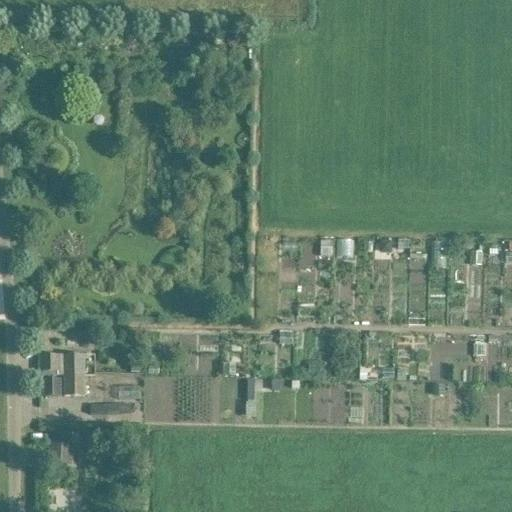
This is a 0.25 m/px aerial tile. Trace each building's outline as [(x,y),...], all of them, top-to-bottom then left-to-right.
[(319,302),(320,282),(306,282),(305,302),(319,302)] [(409,339),(408,357),(422,358),(423,339),(409,339)] [(42,373),(58,373),(58,357),(42,357),(42,373)] [(63,358),(63,378),(83,377),(83,357),(63,358)] [(84,397),(83,377),(63,378),(64,398),(84,397)] [(148,380),(121,379),(120,405),(147,406),(148,380)] [(44,398),(60,398),(60,382),(44,382),(44,398)] [(237,386),(205,385),(204,407),(236,408),(237,386)] [(445,398),(445,387),(433,387),(433,398),(445,398)] [(72,446),(52,445),(51,463),(71,464),(72,446)]
